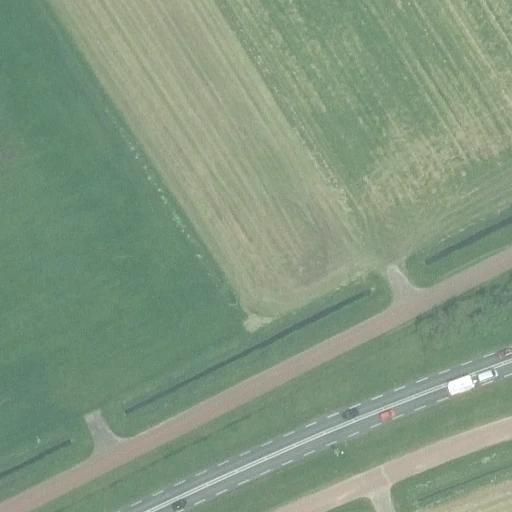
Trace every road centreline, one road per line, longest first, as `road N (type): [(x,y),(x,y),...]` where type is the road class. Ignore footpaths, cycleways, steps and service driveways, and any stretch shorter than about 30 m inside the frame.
road 1 (unclassified): [(5,511),(511,257)]
road 2 (primary): [(144,511),(253,460),(511,359)]
road 3 (unclassified): [(308,511),(511,431)]
